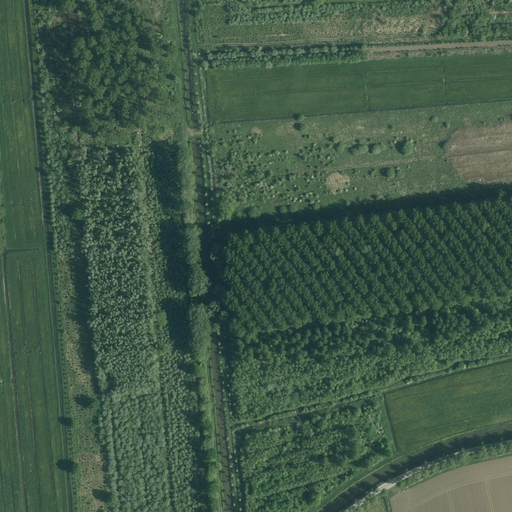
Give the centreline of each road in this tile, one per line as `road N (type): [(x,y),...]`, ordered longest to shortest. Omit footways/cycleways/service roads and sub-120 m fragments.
road 1 (track): [(238,511),(190,0)]
road 2 (track): [(172,0),(218,511)]
road 3 (unclassified): [(347,511),(416,470),(511,442)]
